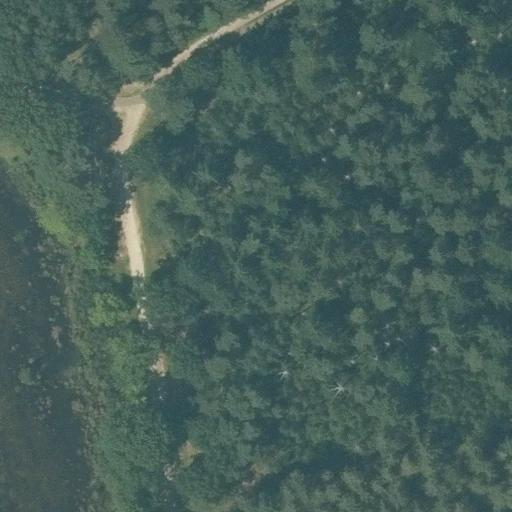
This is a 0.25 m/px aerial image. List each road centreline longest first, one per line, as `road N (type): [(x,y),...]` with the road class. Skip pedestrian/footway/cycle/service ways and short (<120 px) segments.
road 1 (track): [(180,511),(174,425),(132,222),(124,102)]
road 2 (track): [(124,102),(206,40),(279,0)]
